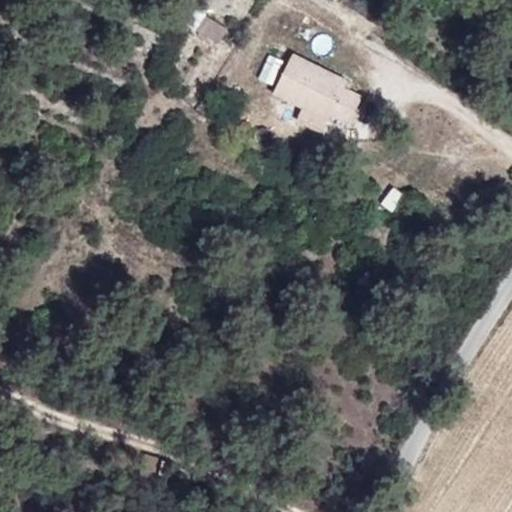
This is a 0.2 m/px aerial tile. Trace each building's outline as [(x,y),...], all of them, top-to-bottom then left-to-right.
[(229,0),(200,0),(222,14),(229,0)] [(219,42),(226,27),(205,17),(197,32),(219,42)] [(347,96),(362,63),(339,52),(341,45),(294,22),(277,62),(303,75),(328,87),(347,96)] [(328,87),(303,75),(299,83),(325,95),(328,87)] [(381,207),(396,212),(404,191),(389,186),(381,207)] [(79,466),(56,455),(52,462),(38,454),(30,470),(67,488),(79,466)]
